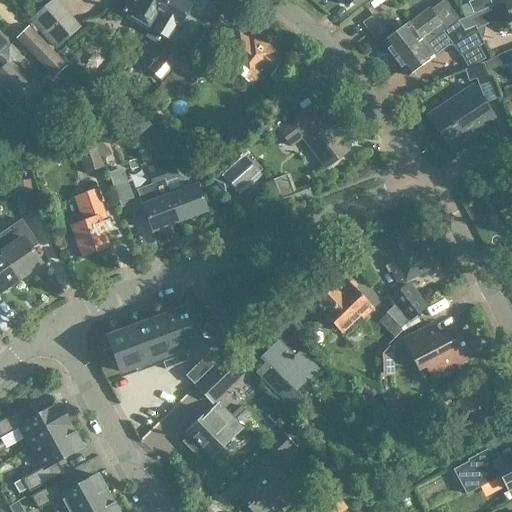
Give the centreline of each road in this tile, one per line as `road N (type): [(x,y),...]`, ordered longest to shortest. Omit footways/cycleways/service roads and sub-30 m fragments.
road 1 (residential): [(53,325),(195,264),(424,184)]
road 2 (residential): [(424,184),(353,77),(272,0)]
road 3 (residential): [(155,511),(53,325)]
road 4 (residential): [(511,339),(424,184)]
